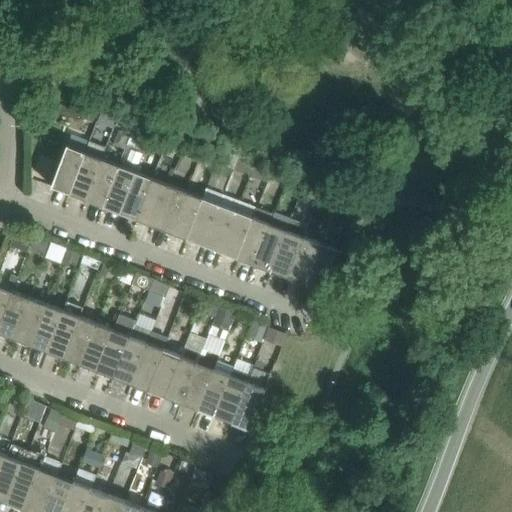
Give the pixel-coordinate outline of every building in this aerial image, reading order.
[(84,101),(80,112),(94,117),(98,107),(84,101)] [(113,114),(102,109),(98,118),(109,123),(113,114)] [(150,126),(136,120),(133,129),(147,135),(150,126)] [(89,140),(85,151),(69,192),(86,199),(106,146),(89,140)] [(69,192),(85,151),(68,144),(52,186),(69,192)] [(103,205),(119,164),(102,158),(106,147),(106,146),(86,199),(103,205)] [(233,169),(238,157),(221,151),(221,152),(217,162),(233,169)] [(250,175),(254,163),(238,157),(233,169),(250,175)] [(271,169),(254,163),(250,175),(266,181),(271,169)] [(120,212),(135,171),(119,164),(103,205),(120,212)] [(136,218),(152,177),(135,171),(120,212),(136,218)] [(153,225),(169,183),(152,177),(136,218),(153,225)] [(170,231),(186,190),(169,183),(153,225),(170,231)] [(203,196),(187,238),(204,244),(223,194),(206,187),(203,196)] [(187,238),(203,196),(186,190),(170,231),(187,238)] [(223,194),(204,244),(221,251),(240,200),(223,194)] [(240,200),(221,251),(237,257),(257,207),(240,200)] [(257,207),(237,257),(254,264),(270,222),(273,213),(257,207)] [(271,270),(287,229),(270,222),(254,264),(271,270)] [(288,277),(303,235),(287,229),(271,270),(288,277)] [(305,283),(320,242),(303,235),(288,277),(305,283)] [(322,290),(323,289),(338,248),(320,242),(305,283),(322,290)] [(83,255),(69,250),(64,261),(79,267),(83,255)] [(101,261),(84,255),(81,263),(98,269),(101,261)] [(116,269),(104,264),(101,272),(113,277),(116,269)] [(123,272),(120,279),(131,284),(134,276),(123,272)] [(147,279),(135,274),(131,283),(143,288),(147,279)] [(167,287),(153,281),(149,291),(162,297),(167,287)] [(0,323),(13,290),(0,284),(0,323)] [(0,323),(0,332),(14,337),(30,296),(13,290),(0,323)] [(14,337),(31,344),(47,303),(30,296),(14,337)] [(63,309),(47,350),(64,357),(80,316),(84,307),(67,300),(63,309)] [(219,307),(203,300),(199,310),(216,317),(219,307)] [(47,303),(31,344),(47,350),(63,309),(47,303)] [(236,313),(220,307),(212,326),(228,332),(236,313)] [(114,329),(98,370),(115,376),(135,324),(137,320),(120,313),(114,329)] [(80,316),(64,357),(81,363),(97,322),(80,316)] [(259,350),(268,327),(253,321),(244,344),(259,350)] [(114,329),(97,322),(81,363),(98,370),(114,329)] [(135,324),(115,376),(131,383),(147,342),(152,330),(135,324)] [(274,329),(268,327),(264,339),(282,346),(287,334),(274,329)] [(147,342),(131,383),(148,389),(164,348),(147,342)] [(181,355),(164,348),(148,389),(165,396),(181,355)] [(165,396),(182,402),(198,361),(181,355),(165,396)] [(234,366),(215,415),(232,422),(254,366),(254,365),(237,358),(234,366)] [(214,367),(199,409),(215,415),(234,366),(217,360),(214,367)] [(182,402),(198,409),(214,367),(198,361),(182,402)] [(271,372),(254,366),(232,422),(250,429),(266,387),(271,372)] [(55,431),(62,413),(50,408),(43,427),(55,431)] [(74,429),(77,420),(62,414),(59,423),(74,429)] [(147,446),(134,441),(129,452),(142,457),(147,446)] [(8,455),(0,474),(0,499),(8,503),(29,450),(12,444),(8,455)] [(163,453),(151,449),(147,461),(158,465),(163,453)] [(29,450),(8,503),(25,509),(45,456),(29,450)] [(45,456),(25,509),(32,511),(43,511),(58,474),(62,463),(45,456)] [(213,475),(196,468),(191,482),(208,489),(213,475)] [(75,480),(62,511),(81,511),(92,487),(96,475),(79,469),(75,480)] [(168,487),(172,477),(161,472),(157,483),(168,487)] [(43,511),(62,511),(75,480),(58,474),(43,511)] [(101,511),(108,493),(92,487),(81,511),(101,511)] [(120,511),(125,500),(108,493),(101,511),(120,511)] [(120,511),(139,511),(142,506),(125,500),(120,511)]
